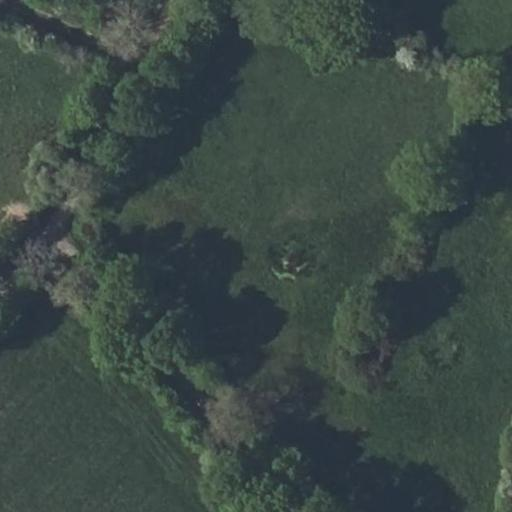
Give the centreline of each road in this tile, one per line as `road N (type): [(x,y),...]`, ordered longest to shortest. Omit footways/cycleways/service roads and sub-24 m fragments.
road 1 (track): [(37,254),(212,412),(298,511)]
road 2 (track): [(0,291),(37,254),(173,0)]
